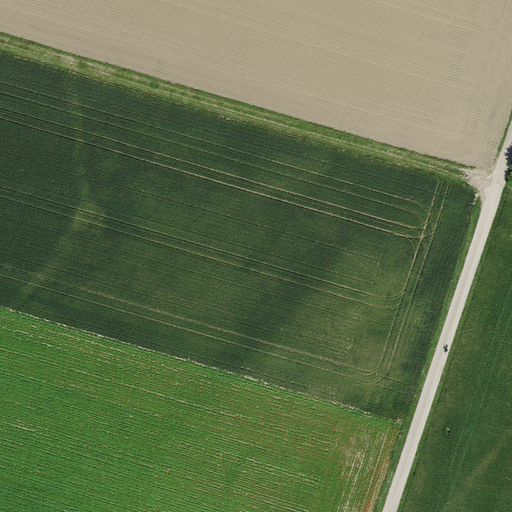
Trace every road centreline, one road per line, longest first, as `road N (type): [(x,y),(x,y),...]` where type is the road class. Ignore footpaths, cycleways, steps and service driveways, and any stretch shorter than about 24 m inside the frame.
road 1 (track): [(0,41),(498,185)]
road 2 (track): [(511,143),(389,511)]
